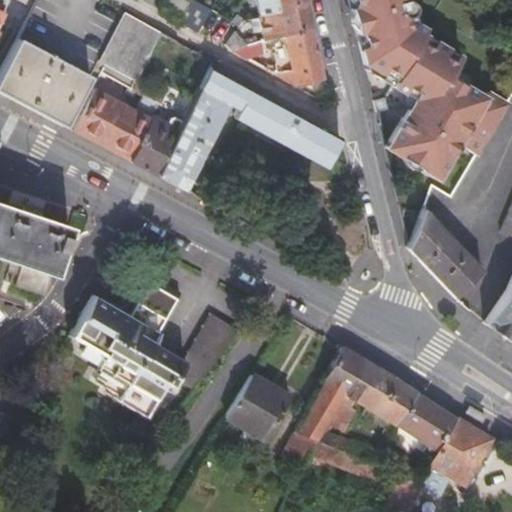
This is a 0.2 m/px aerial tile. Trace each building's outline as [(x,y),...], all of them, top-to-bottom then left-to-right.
[(181,21),(189,7),(176,0),(171,0),(165,12),(181,21)] [(305,0),(253,0),(257,19),(306,5),(305,0)] [(476,135),(493,107),(473,94),(471,98),(436,77),(448,58),(432,49),(429,53),(407,41),(410,36),(413,30),(394,19),(399,16),(401,13),(402,8),(400,3),(396,0),(335,0),(352,72),(400,101),(370,149),(422,180),(443,145),(462,157),(476,135)] [(180,23),(197,32),(209,12),(192,2),(191,3),(189,7),(181,21),(180,23)] [(311,26),(306,5),(257,19),(262,42),(282,36),(311,26)] [(134,83),(159,34),(123,15),(96,66),(133,85),(134,83)] [(323,79),(311,26),(282,36),(286,52),(275,55),(279,71),(271,74),(295,87),(323,79)] [(231,52),(244,48),(235,33),(225,45),(231,52)] [(432,49),(410,36),(407,41),(429,53),(432,49)] [(0,68),(0,93),(63,126),(89,78),(16,39),(0,68)] [(156,176),(182,190),(227,102),(238,108),(235,114),(327,162),(329,158),(340,137),(210,68),(178,132),(156,176)] [(134,83),(133,85),(130,91),(157,106),(161,98),(134,83)] [(71,130),(130,162),(150,120),(92,90),(71,130)] [(371,99),(359,102),(362,113),(374,111),(371,99)] [(130,162),(156,176),(178,132),(151,117),(150,120),(130,162)] [(511,171),(486,233),(511,243),(511,171)] [(63,230),(0,209),(0,262),(5,264),(2,276),(13,280),(11,291),(40,300),(63,230)] [(409,267),(443,300),(466,272),(407,211),(393,245),(391,249),(409,267)] [(511,354),(511,277),(501,272),(494,289),(470,323),(469,326),(511,354)] [(197,384),(232,340),(242,323),(215,309),(185,360),(170,352),(172,350),(164,345),(162,348),(153,343),(184,288),(156,273),(134,312),(130,319),(122,314),(126,307),(97,291),(74,331),(109,351),(104,361),(116,368),(113,375),(127,384),(124,390),(152,406),(169,378),(174,381),(179,374),(197,384)] [(134,312),(126,307),(122,314),(130,319),(134,312)] [(283,460),(303,468),(317,443),(321,436),(327,426),(341,405),(348,394),(364,361),(342,348),(283,460)] [(418,394),(364,361),(348,394),(341,405),(352,412),(353,410),(357,404),(369,411),(366,416),(389,429),(371,464),(317,443),(303,468),(299,477),(369,505),(401,429),(418,394)] [(264,444),(289,401),(251,376),(224,419),(264,444)] [(458,419),(418,394),(401,429),(440,452),(458,419)] [(353,410),(352,412),(341,405),(327,426),(344,435),(357,412),(353,410)] [(459,417),(458,419),(440,452),(422,485),(443,494),(453,475),(469,483),(494,439),(459,417)] [(303,468),(283,460),(278,469),(299,477),(303,468)] [(402,477),(386,511),(410,511),(422,486),(422,485),(402,477)]
